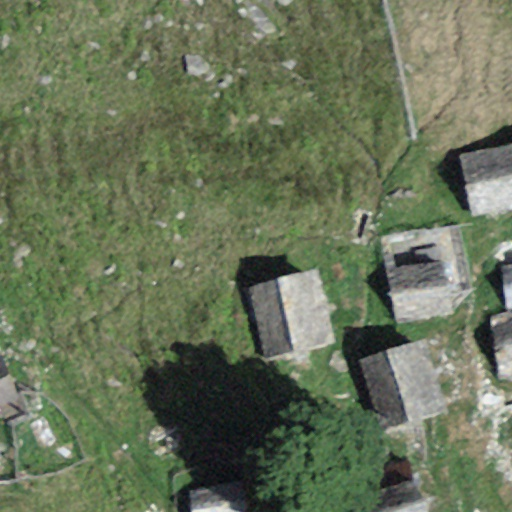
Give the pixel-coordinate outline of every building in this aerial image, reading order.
[(511,145),(459,158),(472,216),(511,206),(511,145)] [(442,260),(388,271),(398,324),(452,314),(442,260)] [(511,265),(500,267),(507,307),(511,305),(511,265)] [(312,272),(247,287),(264,359),(329,344),(312,272)] [(511,313),(489,317),(499,377),(511,374),(511,313)] [(444,413),(421,341),(358,361),(382,433),(444,413)] [(0,369),(0,402),(12,397),(0,369)] [(242,511),(236,481),(184,493),(188,511),(242,511)] [(422,511),(413,482),(335,505),(337,511),(422,511)]
